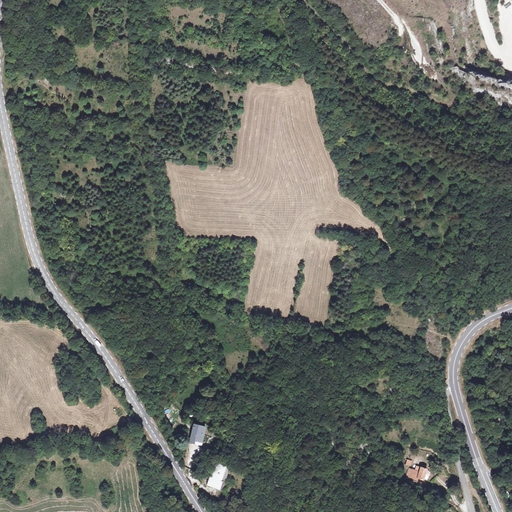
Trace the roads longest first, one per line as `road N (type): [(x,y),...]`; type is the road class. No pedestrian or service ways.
road 1 (secondary): [(201,511),(106,357),(41,272),(0,102)]
road 2 (track): [(378,0),(448,90),(449,106),(379,82),(301,0)]
road 3 (track): [(453,383),(417,365),(334,346),(245,307)]
road 4 (track): [(0,316),(40,323),(122,383)]
road 5 (residential): [(472,511),(447,407),(453,383)]
